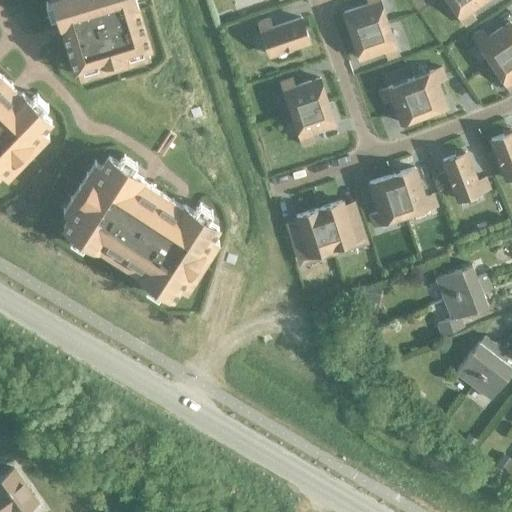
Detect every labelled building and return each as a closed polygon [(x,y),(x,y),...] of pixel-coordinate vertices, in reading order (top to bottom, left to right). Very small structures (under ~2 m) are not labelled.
[(0,176),(3,179),(168,282),(202,228),(130,182),(171,115),(151,102),(120,0),(3,0),(0,1),(0,176)] [(367,0),(369,4),(343,13),(350,36),(386,23),(378,0),(367,0)] [(447,0),(465,26),(473,20),(468,11),(484,0),(447,0)] [(267,19),(257,22),(268,55),(308,42),(300,18),(270,29),(267,19)] [(480,30),(471,36),(491,64),(511,49),(511,27),(509,22),(486,38),(480,30)] [(386,23),(350,36),(358,58),(384,50),(387,59),(397,56),(386,23)] [(511,49),(491,64),(510,92),(511,90),(511,49)] [(441,67),(409,79),(423,115),(445,106),(436,81),(445,77),(441,67)] [(290,78),(279,81),(290,113),(327,101),(319,78),(293,87),(290,78)] [(409,79),(377,91),(381,101),(391,98),(400,123),(423,115),(409,79)] [(241,85),(214,92),(226,132),(231,131),(235,146),(224,149),(234,183),(266,174),(241,85)] [(327,101),(290,113),(302,146),(312,142),(308,133),(334,124),(327,101)] [(183,144),(190,120),(175,116),(168,139),(183,144)] [(511,131),(490,140),(507,183),(511,181),(511,131)] [(277,142),(265,147),(274,171),(286,166),(277,142)] [(169,169),(179,176),(192,157),(182,150),(169,169)] [(465,152),(442,160),(457,200),(489,187),(485,177),(476,181),(465,152)] [(414,168),(391,175),(404,215),(436,205),(433,194),(423,197),(414,168)] [(391,175),(368,182),(378,212),(368,215),(371,225),(404,215),(391,175)] [(341,201),(318,209),(331,249),(365,238),(356,209),(344,213),(341,201)] [(298,227),(287,231),(296,260),(331,249),(318,209),(295,216),(298,227)] [(443,299),(487,281),(484,274),(475,277),(470,264),(435,278),(443,299)] [(487,281),(443,299),(450,318),(436,324),(440,335),(463,326),(459,316),(487,305),(481,293),(491,289),(487,281)] [(379,332),(369,332),(370,345),(380,344),(379,332)] [(472,386),(501,348),(495,343),(489,350),(478,342),(454,372),(472,386)] [(501,348),(472,386),(489,399),(511,369),(511,368),(502,360),(508,353),(501,348)] [(410,387),(404,394),(416,403),(422,396),(410,387)] [(466,434),(460,442),(470,450),(476,441),(466,434)] [(501,454),(491,467),(502,474),(511,461),(501,454)] [(35,504),(11,471),(0,479),(0,511),(29,511),(30,508),(35,504)]
